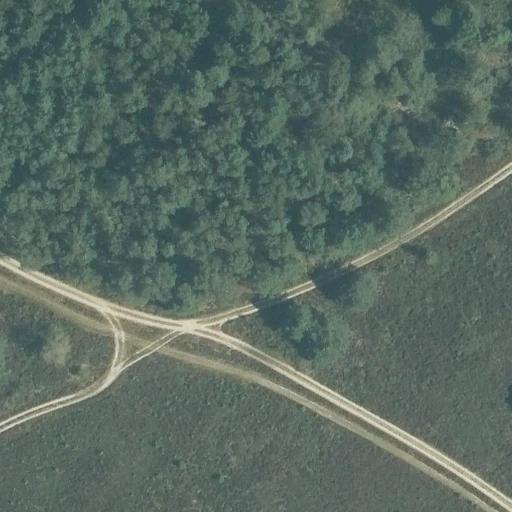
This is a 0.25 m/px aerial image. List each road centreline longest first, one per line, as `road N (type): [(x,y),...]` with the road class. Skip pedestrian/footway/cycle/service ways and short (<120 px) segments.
road 1 (track): [(511,169),(375,257),(186,329),(89,394),(0,431)]
road 2 (track): [(0,259),(114,314),(210,333),(269,359),(511,507)]
road 3 (track): [(487,511),(379,443),(250,378),(153,350),(0,281)]
